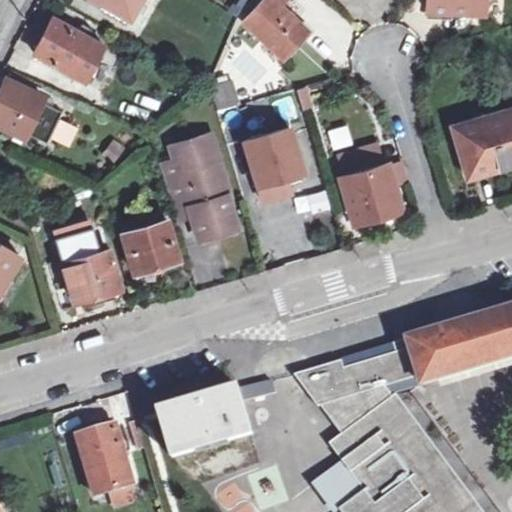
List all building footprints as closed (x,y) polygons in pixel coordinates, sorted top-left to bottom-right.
[(143,0),(98,0),(133,18),(143,0)] [(289,0),(265,0),(246,23),(285,58),(310,30),(284,8),(289,0)] [(485,0),(420,0),(420,6),(425,5),(426,8),(486,9),(485,0)] [(105,49),(55,20),(35,54),(86,83),(105,49)] [(47,96),(10,77),(0,96),(0,120),(28,134),(30,130),(50,140),(66,110),(45,99),(47,96)] [(237,104),(229,80),(209,87),(217,110),(221,109),(237,104)] [(294,87),(281,91),(282,96),(284,102),(298,98),(294,87)] [(511,138),(505,115),(455,131),(469,178),(511,164),(511,138)] [(332,149),(353,144),(348,123),(326,129),(332,149)] [(304,171),(289,127),(287,128),(244,139),(259,192),(303,180),(301,172),(304,171)] [(126,144),(116,135),(104,150),(114,158),(126,144)] [(210,137),(203,139),(210,165),(217,163),(210,137)] [(203,139),(171,149),(175,162),(162,166),(172,205),(187,201),(191,215),(198,240),(217,236),(215,226),(234,220),(217,163),(210,165),(203,139)] [(385,164),(343,177),(355,220),(359,219),(363,230),(408,216),(406,205),(399,207),(385,164)] [(187,201),(172,205),(177,220),(191,215),(187,201)] [(125,226),(126,233),(167,220),(166,214),(125,226)] [(179,260),(167,220),(126,233),(124,233),(135,272),(152,267),(153,274),(178,266),(175,261),(179,260)] [(215,226),(217,236),(237,230),(234,220),(215,226)] [(117,298),(123,297),(104,231),(58,245),(75,303),(82,302),(86,307),(106,302),(105,296),(115,293),(117,298)] [(0,289),(21,254),(0,241),(0,289)] [(152,267),(135,272),(137,279),(153,274),(152,267)] [(106,302),(117,298),(115,293),(105,296),(106,302)] [(511,309),(502,312),(511,344),(511,309)] [(511,344),(502,312),(428,333),(441,378),(511,357),(511,344)] [(425,383),(441,378),(428,333),(397,343),(399,352),(348,369),(345,360),(297,374),(321,406),(324,406),(344,434),(332,443),(336,448),(345,462),(349,459),(356,469),(354,472),(367,490),(343,509),(344,511),(484,511),(397,393),(396,394),(388,385),(422,375),(425,383)] [(241,388),(163,411),(176,457),(255,433),(241,388)] [(82,437),(99,496),(114,491),(135,485),(137,485),(126,449),(130,448),(124,428),(120,429),(119,426),(82,437)] [(349,459),(345,462),(321,478),(343,509),(367,490),(354,472),(356,469),(349,459)] [(140,500),(135,485),(114,491),(119,506),(140,500)]
